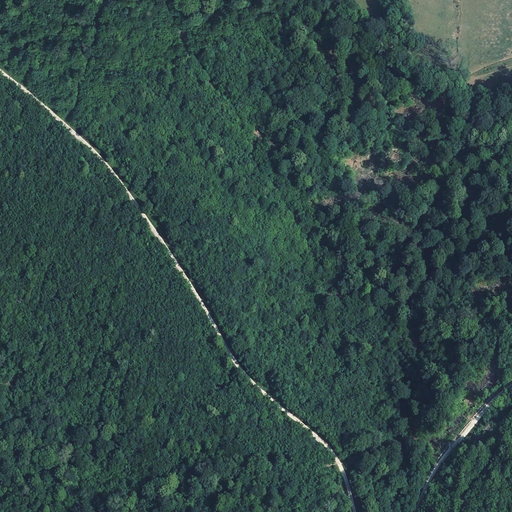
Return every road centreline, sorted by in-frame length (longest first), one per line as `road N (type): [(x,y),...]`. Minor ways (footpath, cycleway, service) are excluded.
road 1 (track): [(354,511),(329,449),(243,373),(116,177),(0,71)]
road 2 (track): [(416,511),(438,464),(511,386)]
